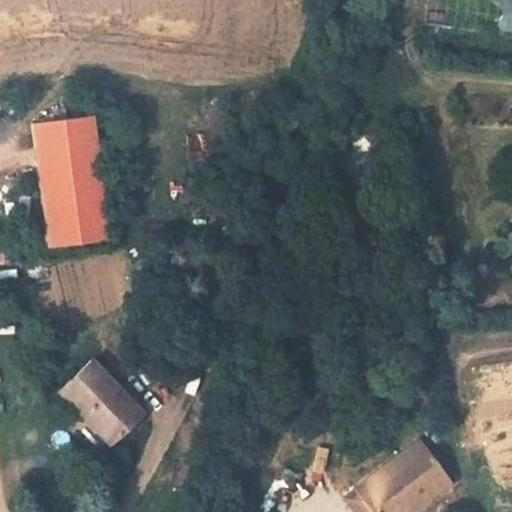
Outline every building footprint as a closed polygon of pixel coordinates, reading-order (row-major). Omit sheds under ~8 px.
[(511,36),(511,0),(457,0),(453,29),(511,36)] [(104,241),(91,120),(27,126),(38,248),(104,241)] [(378,137),(338,134),(333,177),(374,181),(378,137)] [(139,418),(91,360),(55,391),(104,449),(139,418)] [(405,511),(450,483),(420,437),(354,482),(374,511),(388,502),(394,511),(405,511)] [(353,511),(394,511),(388,502),(374,511),(354,482),(340,492),(353,511)]
